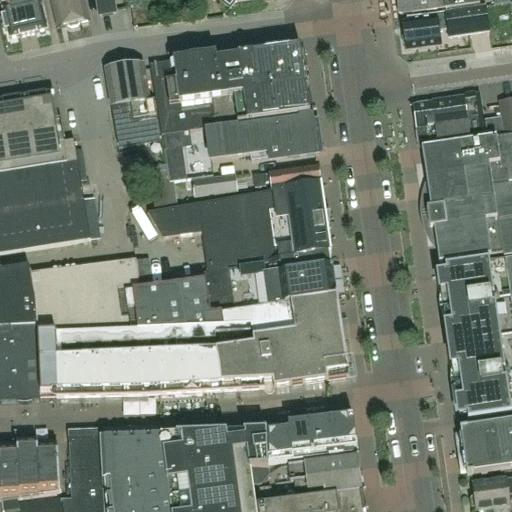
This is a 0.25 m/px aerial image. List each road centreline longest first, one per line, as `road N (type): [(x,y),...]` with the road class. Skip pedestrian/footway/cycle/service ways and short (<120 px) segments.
road 1 (residential): [(355,89),(422,511)]
road 2 (residential): [(351,22),(84,61),(3,88),(0,77)]
road 3 (residential): [(511,68),(355,89)]
